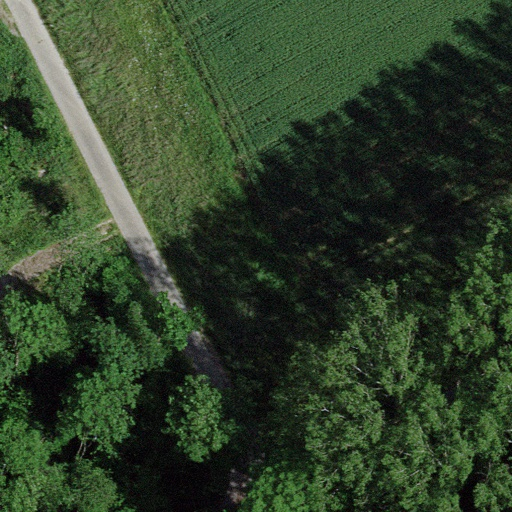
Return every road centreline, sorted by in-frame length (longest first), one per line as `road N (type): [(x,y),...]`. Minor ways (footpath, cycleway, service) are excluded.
road 1 (track): [(234,511),(229,399),(117,211),(10,0)]
road 2 (track): [(274,511),(511,375)]
